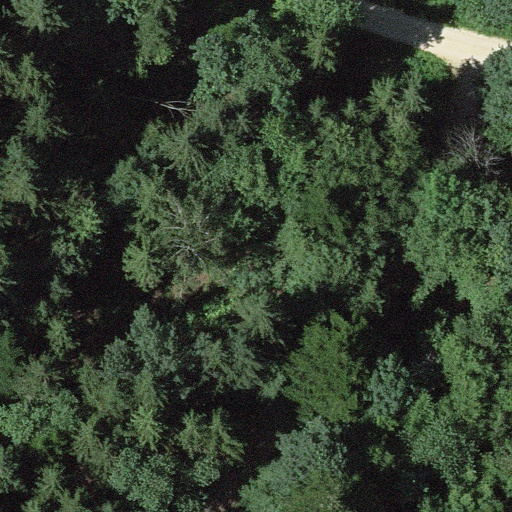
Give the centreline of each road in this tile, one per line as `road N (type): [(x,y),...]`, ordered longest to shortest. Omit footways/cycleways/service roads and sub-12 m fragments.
road 1 (track): [(218,511),(508,65)]
road 2 (track): [(511,65),(308,0)]
